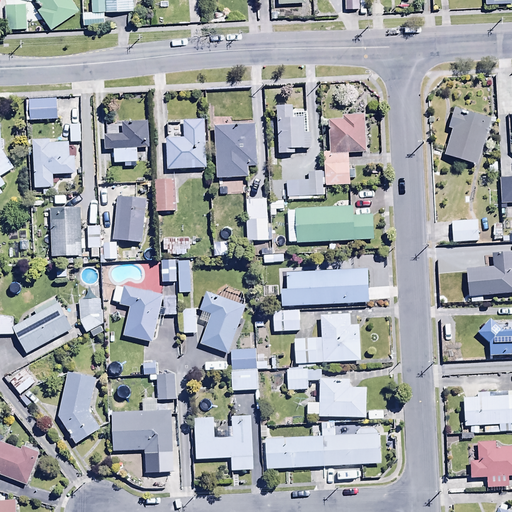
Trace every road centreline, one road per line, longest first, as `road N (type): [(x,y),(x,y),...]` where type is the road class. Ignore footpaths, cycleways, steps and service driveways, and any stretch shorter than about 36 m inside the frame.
road 1 (residential): [(403,49),(419,497)]
road 2 (tertiary): [(0,71),(403,49)]
road 3 (residential): [(210,511),(419,497)]
